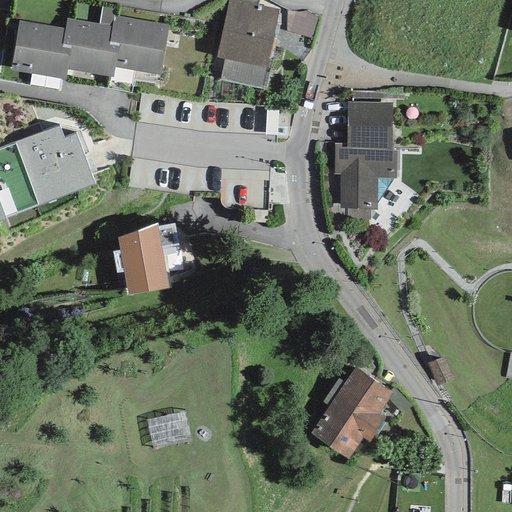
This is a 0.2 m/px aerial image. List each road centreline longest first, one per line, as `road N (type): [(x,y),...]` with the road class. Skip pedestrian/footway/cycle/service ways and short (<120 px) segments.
road 1 (residential): [(454,511),(453,454),(436,414),(318,260),(307,234),(297,152),(318,54)]
road 2 (track): [(0,341),(245,267),(289,269),(318,260)]
